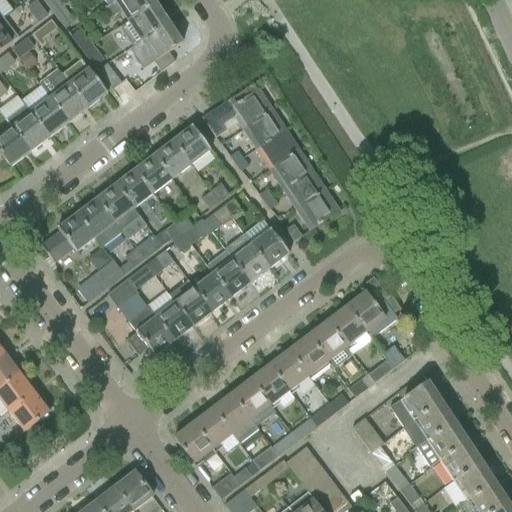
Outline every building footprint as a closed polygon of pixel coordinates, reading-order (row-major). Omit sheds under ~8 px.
[(42,0),(41,1),(53,17),(62,10),(54,0),(42,0)] [(120,14),(127,24),(155,6),(150,0),(120,0),(114,4),(107,8),(102,12),(108,22),(120,14)] [(111,0),(106,0),(103,2),(107,8),(114,4),(111,0)] [(25,11),(37,26),(46,19),(34,3),(25,11)] [(127,24),(119,29),(132,50),(140,44),(168,26),(155,6),(127,24)] [(62,10),(53,17),(65,32),(74,25),(62,10)] [(1,22),(0,22),(0,53),(2,52),(16,41),(1,22)] [(50,23),(31,38),(40,50),(45,46),(42,42),(57,31),(50,23)] [(168,26),(140,44),(154,64),(181,46),(168,26)] [(70,39),(82,55),(91,48),(79,32),(70,39)] [(27,41),(12,52),(19,61),(27,71),(35,65),(27,55),(34,50),(27,41)] [(91,48),(82,55),(93,70),(103,63),(91,48)] [(7,56),(0,61),(0,75),(0,76),(14,65),(7,56)] [(82,64),(63,78),(87,111),(107,96),(82,64)] [(97,73),(111,93),(121,86),(107,66),(97,73)] [(56,89),(46,97),(49,100),(68,125),(87,111),(63,78),(60,75),(50,82),(56,89)] [(236,118),(245,131),(270,114),(252,86),(200,122),(215,140),(225,133),(221,128),(236,118)] [(49,100),(30,115),(49,140),(68,125),(49,100)] [(24,108),(5,122),(11,129),(30,154),(49,140),(30,115),(24,108)] [(251,145),(256,152),(284,134),(270,114),(245,131),(253,144),(251,145)] [(30,154),(11,129),(0,137),(0,155),(10,169),(30,154)] [(191,129),(172,144),(190,169),(210,154),(191,129)] [(262,158),(271,171),(297,154),(284,134),(256,152),(260,159),(262,158)] [(172,144),(152,158),(171,183),(190,169),(172,144)] [(229,159),(235,166),(242,161),(237,154),(229,159)] [(278,185),(282,192),(310,174),(297,154),(271,171),(280,184),(278,185)] [(152,158),(133,173),(152,198),(171,183),(152,158)] [(242,161),(235,166),(240,174),(248,168),(242,161)] [(133,173),(114,187),(133,212),(152,198),(133,173)] [(289,198),(297,211),(323,194),(310,174),(282,192),(287,199),(289,198)] [(220,186),(210,194),(218,205),(228,197),(220,186)] [(114,187),(95,202),(114,227),(119,234),(138,219),(133,212),(114,187)] [(258,198),(264,204),(272,199),(266,192),(258,198)] [(201,201),(200,202),(208,213),(209,212),(218,205),(210,194),(203,200),(201,201)] [(323,194),(297,211),(306,223),(304,225),(309,233),(337,214),(323,194)] [(272,199),(264,204),(270,212),(277,206),(272,199)] [(95,202),(76,216),(95,241),(101,250),(120,235),(119,234),(114,227),(95,202)] [(232,203),(222,210),(229,220),(239,212),(232,203)] [(222,210),(213,217),(220,227),(229,220),(222,210)] [(95,241),(76,216),(56,231),(59,235),(39,249),(53,267),(72,253),(75,256),(95,241)] [(183,218),(173,225),(182,237),(192,230),(183,218)] [(163,233),(174,247),(175,246),(173,244),(182,237),(173,225),(163,233)] [(192,230),(182,237),(190,248),(200,240),(192,230)] [(296,230),(288,236),(294,243),(301,238),(296,230)] [(270,232),(250,247),(269,272),(289,257),(270,232)] [(175,246),(174,247),(180,255),(190,248),(182,237),(173,244),(175,246)] [(243,238),(223,252),(225,254),(231,262),(250,287),(269,272),(250,247),(243,238)] [(143,244),(133,252),(142,264),(152,256),(143,244)] [(142,264),(133,252),(124,259),(133,271),(142,264)] [(206,268),(212,276),(230,301),(250,287),(231,262),(225,254),(206,268)] [(155,260),(145,267),(146,268),(148,271),(154,278),(163,271),(155,261),(155,260)] [(92,279),(104,294),(123,279),(112,264),(92,279)] [(145,268),(135,276),(135,277),(143,286),(150,281),(153,279),(147,271),(146,269),(145,268)] [(212,276),(193,291),(211,316),(230,301),(212,276)] [(126,282),(106,297),(107,298),(117,311),(137,296),(129,287),(127,283),(126,282)] [(186,283),(167,297),(173,305),(192,330),(211,316),(193,291),(186,283)] [(346,309),(345,309),(364,335),(370,342),(397,321),(381,299),(374,305),(365,294),(364,295),(365,296),(347,310),(346,309)] [(173,305),(154,320),(173,345),(192,330),(173,305)] [(327,323),(326,324),(346,349),(364,335),(345,309),(345,310),(346,311),(328,324),(327,323)] [(147,310),(127,325),(134,335),(153,360),(173,345),(154,320),(147,310)] [(308,338),(307,338),(327,363),(346,349),(326,324),(327,325),(309,339),(308,338)] [(289,352),(288,353),(308,378),(310,381),(329,366),(327,363),(325,361),(307,338),(308,340),(290,353),(289,352)] [(381,357),(392,372),(404,363),(396,353),(389,352),(381,357)] [(270,367),(269,367),(288,392),(289,394),(290,395),(298,389),(296,387),(308,378),(288,353),(289,354),(271,368),(270,367)] [(0,360),(0,390),(21,374),(12,362),(9,364),(4,358),(0,360)] [(269,368),(269,369),(251,383),(269,407),(288,392),(269,367),(269,368)] [(367,378),(373,386),(385,377),(379,368),(367,378)] [(0,390),(0,406),(7,415),(33,396),(28,389),(31,387),(21,374),(0,390)] [(404,391),(396,396),(400,402),(408,397),(425,385),(421,378),(404,391)] [(232,396),(231,396),(254,427),(273,412),(269,407),(251,383),(250,382),(249,382),(250,384),(233,397),(232,396)] [(347,392),(354,401),(367,391),(360,382),(347,392)] [(390,409),(388,410),(402,430),(403,429),(404,429),(412,423),(440,405),(440,404),(439,405),(426,386),(427,385),(427,384),(425,385),(408,397),(400,402),(399,403),(390,409)] [(33,396),(7,415),(22,435),(48,415),(48,414),(50,412),(41,400),(38,402),(33,396)] [(258,432),(254,427),(231,396),(230,397),(231,398),(213,412),(212,410),(212,411),(231,436),(240,446),(258,432)] [(329,407),(335,415),(348,406),(341,397),(329,407)] [(403,429),(402,430),(415,450),(426,443),(454,425),(453,424),(452,425),(439,406),(441,405),(440,405),(412,423),(404,429),(403,429)] [(193,425),(212,451),(231,436),(212,411),(211,411),(212,412),(194,426),(193,425)] [(309,420),(316,429),(329,420),(322,411),(309,420)] [(363,421),(351,430),(371,456),(380,449),(383,446),(363,421)] [(212,451),(193,425),(192,426),(193,427),(175,441),(174,440),(173,440),(196,470),(215,456),(211,451),(212,451)] [(426,443),(415,450),(429,470),(439,463),(467,445),(466,444),(465,445),(453,427),(454,426),(454,425),(426,443)] [(297,445),(309,435),(302,426),(290,436),(297,445)] [(289,435),(271,449),(279,459),(297,446),(289,435)] [(467,445),(439,463),(452,483),(480,465),(480,464),(478,465),(466,446),(467,445)] [(289,470),(292,475),(313,459),(306,449),(285,465),(289,470)] [(371,456),(380,469),(389,462),(380,449),(371,456)] [(264,455),(252,464),(259,472),(259,473),(271,464),(271,463),(270,462),(264,455)] [(292,475),(300,485),(321,469),(313,459),(292,475)] [(283,462),(273,469),(279,477),(289,470),(285,465),(283,462)] [(480,465),(452,483),(465,503),(493,485),(493,484),(492,485),(479,466),(480,465)] [(394,468),(385,475),(389,480),(395,488),(404,481),(394,468)] [(300,485),(307,495),(329,479),(321,469),(300,485)] [(245,470),(233,479),(239,488),(252,478),(245,470)] [(133,475),(113,490),(129,511),(135,511),(152,500),(133,475)] [(212,492),(220,503),(239,488),(233,479),(231,477),(212,492)] [(329,479),(307,495),(315,505),(336,489),(329,479)] [(256,483),(243,492),(249,501),(262,491),(256,483)] [(465,503),(460,507),(463,511),(495,511),(507,505),(506,504),(505,505),(492,486),(494,485),(493,485),(465,503)] [(408,487),(399,494),(409,507),(418,500),(408,487)] [(336,489),(315,505),(320,511),(327,511),(344,499),(336,489)] [(129,511),(113,490),(94,505),(99,511),(129,511)] [(243,492),(224,507),(227,511),(253,511),(256,511),(249,501),(243,492)] [(307,495),(287,510),(288,511),(320,511),(315,505),(307,495)] [(327,511),(348,511),(352,510),(344,499),(327,511)] [(388,506),(392,511),(405,511),(397,500),(388,506)]
